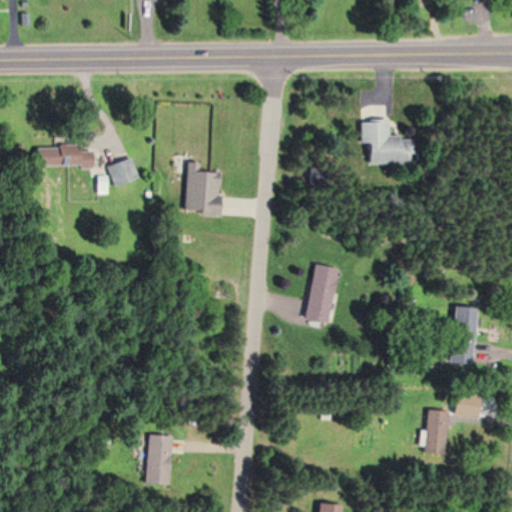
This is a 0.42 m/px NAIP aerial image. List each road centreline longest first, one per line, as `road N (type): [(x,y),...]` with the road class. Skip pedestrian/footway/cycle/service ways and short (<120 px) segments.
road 1 (secondary): [(511,51),(0,58)]
road 2 (residential): [(239,511),(278,55)]
